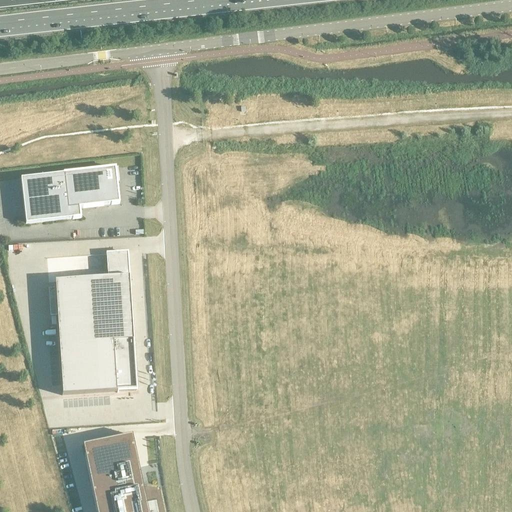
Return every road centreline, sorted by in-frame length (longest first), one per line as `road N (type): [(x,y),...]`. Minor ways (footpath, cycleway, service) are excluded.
road 1 (unclassified): [(157,50),(181,458),(193,511)]
road 2 (secondary): [(157,50),(511,6)]
road 3 (motorway): [(0,23),(197,0)]
road 4 (secondary): [(0,69),(157,50)]
